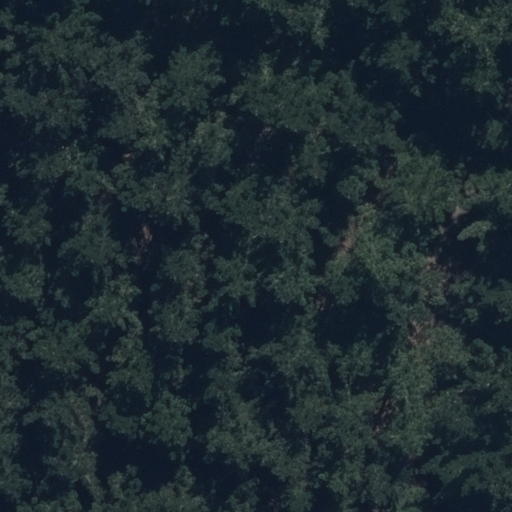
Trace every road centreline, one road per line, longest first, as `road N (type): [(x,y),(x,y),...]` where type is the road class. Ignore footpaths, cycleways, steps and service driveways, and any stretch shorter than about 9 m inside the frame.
road 1 (track): [(425,49),(447,511)]
road 2 (track): [(247,0),(511,70)]
